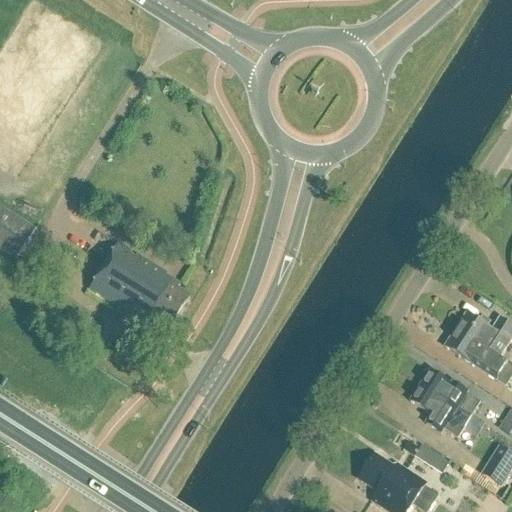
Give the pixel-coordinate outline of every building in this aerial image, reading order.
[(0,256),(15,266),(36,233),(0,210),(0,256)] [(175,235),(170,246),(177,250),(182,239),(175,235)] [(167,336),(190,300),(177,292),(180,286),(166,278),(167,276),(118,246),(89,293),(145,328),(147,324),(167,336)] [(501,361),(511,344),(494,333),(493,335),(467,318),(456,335),(500,363),(501,361)] [(500,363),(456,335),(446,351),(506,390),(511,381),(511,370),(500,363),(501,361),(500,363)] [(430,375),(420,391),(471,423),(472,421),(481,407),(467,398),(468,396),(453,386),(452,389),(430,375)] [(471,423),(420,391),(411,406),(432,419),(426,428),(441,438),(444,434),(459,443),(465,432),(477,440),(483,430),(484,429),(472,421),(471,423)] [(511,440),(511,414),(499,433),(511,440)] [(357,450),(372,456),(377,444),(362,437),(357,450)] [(409,446),(403,456),(414,462),(420,453),(409,446)] [(434,475),(443,462),(422,449),(420,453),(414,462),(434,475)] [(503,503),(509,494),(503,490),(511,476),(511,456),(501,449),(476,485),(503,503)] [(394,470),(375,458),(359,484),(377,496),(371,505),(381,511),(411,511),(413,508),(418,511),(432,511),(441,499),(425,490),(428,486),(396,466),(394,470)]
